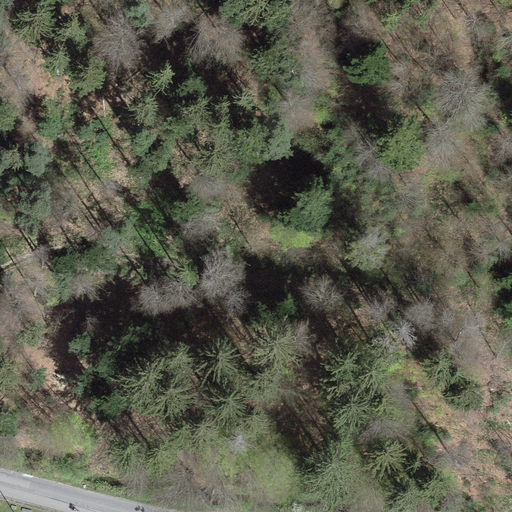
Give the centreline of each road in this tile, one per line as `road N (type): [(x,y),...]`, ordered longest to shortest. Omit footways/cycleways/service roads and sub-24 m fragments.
road 1 (track): [(369,292),(511,347)]
road 2 (unclassified): [(0,472),(140,511)]
